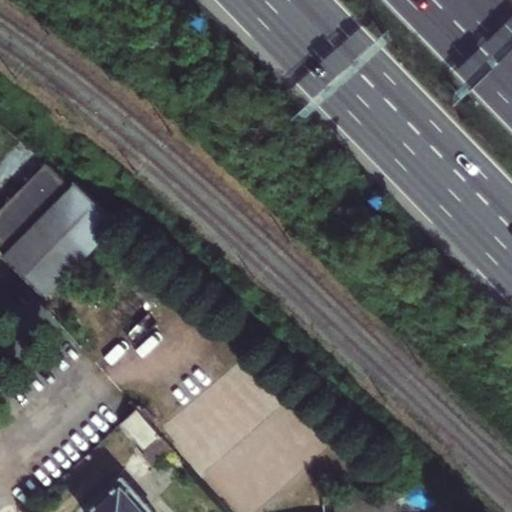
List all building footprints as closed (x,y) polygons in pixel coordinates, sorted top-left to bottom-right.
[(50,159),(0,210),(0,243),(8,251),(3,256),(46,298),(117,224),(50,159)] [(125,409),(128,414),(136,407),(132,403),(125,409)] [(128,414),(119,423),(146,450),(157,440),(162,445),(166,441),(136,407),(128,414)] [(84,511),(85,511),(155,511),(124,476),(118,482),(114,478),(107,484),(111,488),(84,511)] [(398,483),(339,490),(341,511),(373,511),(401,509),(398,483)]
